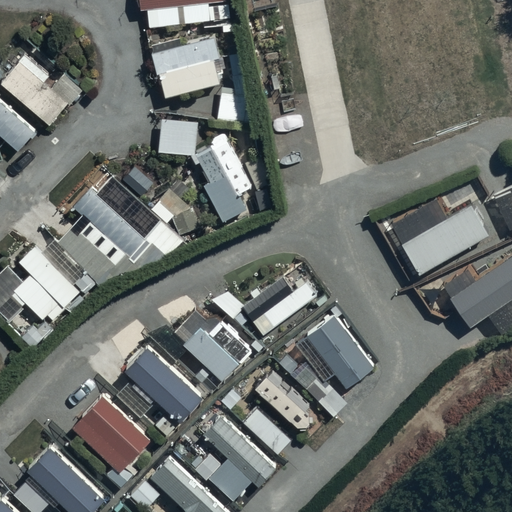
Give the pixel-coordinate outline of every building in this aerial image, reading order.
[(142,0),(142,2),(157,2),(157,21),(209,21),(208,0),(142,0)] [(216,31),(151,50),(165,96),(221,80),(214,54),(222,52),(216,31)] [(25,49),(0,75),(0,77),(48,122),(69,99),(46,78),(51,73),(25,49)] [(230,86),(221,86),(217,117),(253,121),(245,49),(230,49),(230,86)] [(0,94),(0,129),(20,147),(37,127),(0,94)] [(195,119),(162,115),(158,148),(191,152),(195,119)] [(203,181),(221,214),(245,202),(237,187),(249,180),(222,132),(194,147),(211,177),(203,181)] [(127,153),(114,167),(137,189),(150,175),(127,153)] [(157,243),(91,180),(72,200),(89,216),(78,228),(122,269),(133,257),(139,262),(157,243)] [(187,203),(172,185),(152,202),(168,220),(187,203)] [(440,194),(393,219),(420,269),(492,230),(476,200),(450,213),(440,194)] [(11,262),(0,272),(0,303),(13,317),(28,303),(41,316),(48,309),(54,315),(82,288),(37,241),(22,256),(33,268),(25,276),(11,262)] [(476,323),(511,297),(511,249),(454,291),(476,323)] [(318,290),(298,265),(296,262),(245,302),(255,315),(264,308),(276,323),(318,290)] [(250,311),(229,285),(216,295),(237,321),(250,311)] [(214,306),(181,338),(201,359),(194,366),(204,377),(213,369),(222,379),(254,348),(214,306)] [(376,362),(335,312),(308,333),(348,384),(376,362)] [(147,340),(126,361),(183,417),(203,396),(147,340)] [(153,438),(103,391),(74,422),(116,462),(109,470),(121,482),(136,466),(131,461),(153,438)] [(293,437),(255,401),(241,416),(278,452),(293,437)] [(278,462),(224,410),(218,416),(209,407),(196,420),(230,452),(223,460),(209,447),(193,464),(207,478),(211,474),(234,497),(254,476),(260,481),(278,462)] [(30,468),(66,501),(77,511),(91,511),(108,494),(53,443),(30,468)] [(231,511),(168,450),(151,468),(181,497),(175,503),(183,511),(198,511),(199,511),(198,511),(231,511)] [(162,490),(146,475),(131,490),(147,505),(162,490)] [(25,511),(3,491),(0,494),(0,511),(25,511)]
